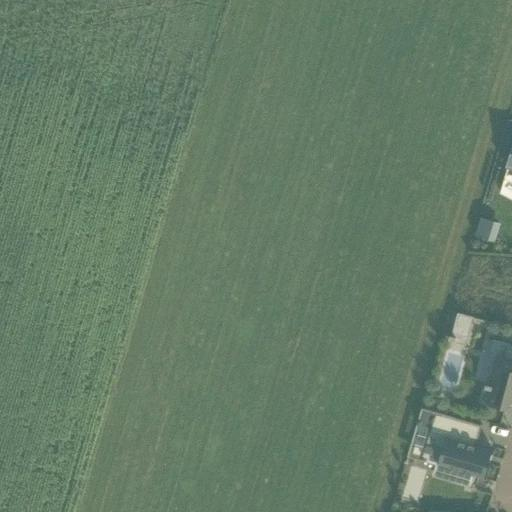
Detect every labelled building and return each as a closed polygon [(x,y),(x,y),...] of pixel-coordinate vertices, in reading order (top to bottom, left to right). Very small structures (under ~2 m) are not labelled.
[(506,173),(500,193),(511,199),(511,152),(508,166),(507,168),(508,168),(506,173)] [(459,315),(456,325),(468,328),(470,318),(459,315)] [(494,363),(489,379),(486,378),(485,382),(487,383),(482,400),(511,408),(511,346),(508,345),(502,365),(494,363)] [(421,407),(421,409),(435,413),(422,457),(439,462),(436,473),(470,483),(469,488),(471,488),(474,475),(484,477),(484,476),(483,475),(490,451),(491,452),(492,450),(475,445),(481,425),(421,407)] [(422,489),(429,467),(404,459),(391,501),(421,510),(428,491),(422,489)]
